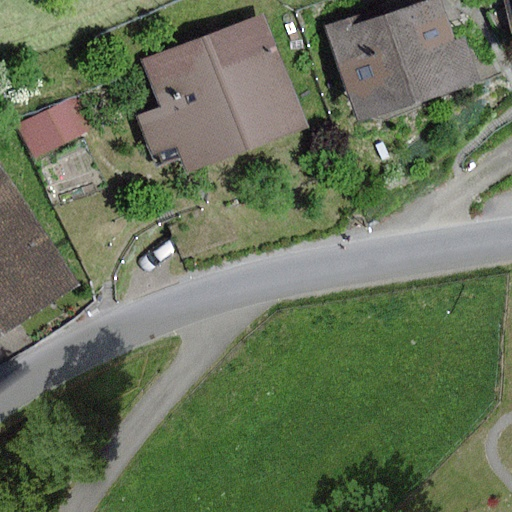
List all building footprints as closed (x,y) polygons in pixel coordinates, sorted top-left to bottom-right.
[(352,16),(316,27),(346,121),(470,82),(456,38),(446,42),(432,0),(427,0),(354,23),(352,16)] [(254,17),(135,61),(152,108),(132,116),(146,154),(166,146),(176,173),(296,129),(254,17)] [(72,100),(14,126),(29,159),(87,133),(72,100)] [(0,169),(0,332),(72,289),(0,169)] [(163,228),(174,262),(236,241),(225,207),(163,228)]
